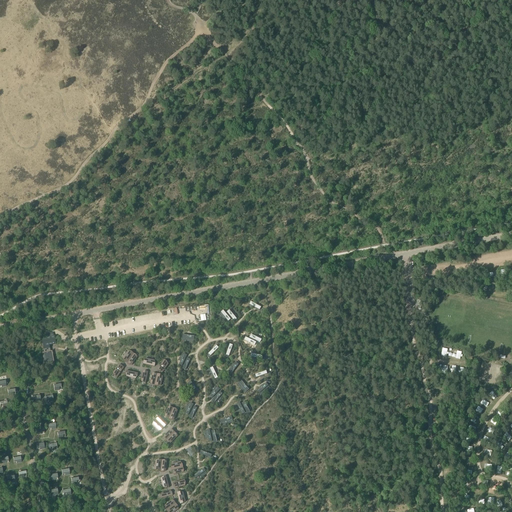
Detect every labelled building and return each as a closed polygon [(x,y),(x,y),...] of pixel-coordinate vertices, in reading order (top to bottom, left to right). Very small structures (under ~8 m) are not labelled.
[(250,302),(249,305),(259,310),(261,307),(250,302)] [(223,310),(220,313),(228,322),(230,320),(223,310)] [(229,310),(226,312),(234,321),(237,319),(229,310)] [(251,335),(249,338),(260,343),(261,340),(251,335)] [(46,340),(42,340),(43,347),(49,346),(56,345),(54,336),(48,338),(45,338),(46,340)] [(245,337),(244,340),(254,346),(256,343),(245,337)] [(44,353),(43,353),(45,364),(53,363),(52,355),(53,355),(52,351),(50,352),(49,346),(43,347),(44,353)] [(216,346),(208,354),(210,357),(218,348),(216,346)] [(127,351),(122,359),(124,361),(127,363),(133,354),(131,352),(127,351)] [(133,354),(127,363),(129,365),(131,365),(136,357),(136,356),(133,354)] [(183,354),(178,365),(181,366),(186,355),(183,354)] [(187,358),(182,369),(185,371),(190,360),(187,358)] [(143,361),(143,364),(153,367),(154,364),(154,361),(145,359),(143,361)] [(163,361),(157,370),(160,371),(163,372),(168,365),(166,362),(163,361)] [(235,363),(228,372),(231,374),(238,365),(235,363)] [(117,366),(112,373),(114,376),(117,377),(123,368),(120,367),(117,366)] [(212,368),(209,369),(214,380),(218,378),(212,368)] [(190,381),(187,384),(195,393),(198,390),(190,381)] [(241,381),(239,383),(246,392),(249,390),(241,381)] [(266,383),(257,391),(259,394),(268,386),(266,383)] [(10,390),(7,390),(9,396),(14,395),(13,393),(17,392),(16,389),(15,390),(14,388),(9,389),(10,390)] [(217,388),(209,397),(212,399),(220,390),(217,388)] [(220,392),(212,401),(214,403),(222,394),(220,392)] [(245,402),(241,404),(247,414),(250,413),(245,402)] [(190,403),(185,414),(188,415),(193,405),(190,403)] [(239,403),(236,404),(242,415),(245,413),(239,403)] [(193,407),(188,418),(191,419),(197,408),(193,407)] [(168,408),(164,417),(166,418),(168,419),(172,409),(170,408),(168,408)] [(173,409),(168,419),(171,420),(173,420),(177,411),(175,410),(173,409)] [(157,418),(155,420),(163,428),(165,426),(166,424),(159,418),(157,418)] [(153,423),(152,426),(158,432),(161,430),(163,428),(155,420),(153,423)] [(170,430),(163,437),(164,439),(166,441),(174,433),(172,431),(170,430)] [(174,433),(166,441),(168,443),(170,444),(177,436),(176,435),(174,433)] [(3,459),(0,459),(0,461),(1,462),(2,464),(6,463),(6,462),(9,461),(7,455),(2,456),(3,459)] [(171,465),(171,468),(172,471),(182,468),(181,465),(180,463),(171,465)] [(203,469),(194,476),(196,479),(205,472),(203,469)] [(52,475),(48,476),(49,479),(50,479),(51,481),(56,480),(55,479),(58,478),(57,472),(52,473),(52,475)] [(9,476),(7,477),(8,483),(13,482),(12,480),(16,479),(15,476),(14,476),(14,474),(9,475),(9,476)] [(73,478),(71,478),(72,485),(77,484),(77,481),(80,481),(80,478),(78,478),(78,476),(73,477),(73,478)] [(163,477),(160,479),(162,488),(166,488),(169,487),(166,477),(163,477)] [(184,481),(173,483),(174,486),(176,489),(184,487),(184,483),(184,481)] [(180,493),(177,494),(180,505),(183,504),(185,502),(183,493),(180,493)] [(172,501),(164,507),(164,508),(166,511),(175,504),(173,502),(172,501)]
